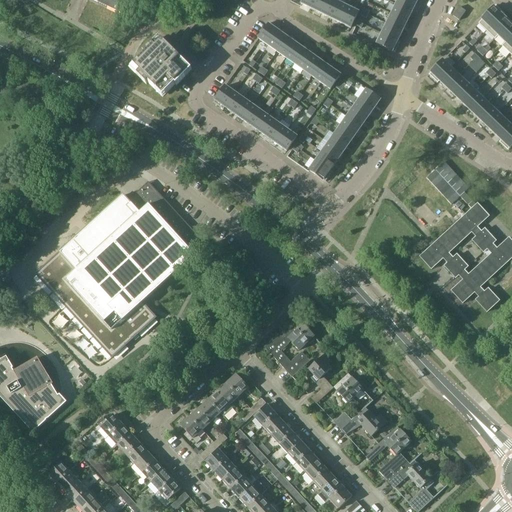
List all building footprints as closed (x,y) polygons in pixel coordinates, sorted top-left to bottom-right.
[(92,0),(121,14),(127,0),(92,0)] [(311,9),(315,0),(303,0),(301,4),(311,9)] [(321,14),(327,0),(315,0),(311,9),(321,14)] [(331,19),(338,3),(333,0),(327,0),(321,14),(331,19)] [(412,12),(417,3),(411,0),(397,0),(396,5),(412,12)] [(340,23),(348,7),(338,3),(331,19),(340,23)] [(407,22),(412,12),(396,5),(391,14),(407,22)] [(496,6),(478,24),(487,32),(502,15),(503,16),(504,14),(496,6)] [(358,12),(348,7),(340,23),(350,28),(358,12)] [(460,7),(453,16),(459,21),(466,12),(460,7)] [(402,32),(407,22),(391,14),(386,24),(402,32)] [(502,15),(487,32),(495,39),(498,36),(510,23),(503,16),(502,15)] [(278,31),(279,32),(280,30),(270,23),(259,39),(268,46),(278,31)] [(511,24),(510,23),(498,36),(505,43),(511,36),(511,24)] [(398,41),(402,32),(386,24),(382,34),(398,42),(398,41)] [(277,52),(287,38),(279,32),(278,31),(268,46),(277,52)] [(400,42),(398,41),(398,42),(382,34),(377,44),(395,53),(400,42)] [(505,43),(502,46),(510,54),(511,51),(511,36),(505,43)] [(144,53),(145,55),(131,69),(146,85),(148,83),(156,90),(159,87),(166,94),(178,81),(180,83),(185,77),(182,74),(189,67),(159,38),(144,53)] [(286,58),(296,44),(287,38),(277,52),(286,58)] [(294,65),(305,50),(296,44),(286,58),(294,65)] [(303,71),(314,56),(305,50),(294,65),(303,71)] [(312,77),(322,62),(314,56),(303,71),(312,77)] [(443,61),(429,75),(438,83),(439,82),(439,81),(451,68),(443,61)] [(321,83),(331,69),(322,62),(312,77),(321,83)] [(451,68),(439,81),(439,82),(447,89),(459,76),(451,68)] [(330,90),(340,75),(331,69),(321,83),(330,90)] [(459,76),(447,89),(455,96),(467,83),(459,76)] [(467,83),(455,96),(462,104),(475,91),(467,83)] [(224,107),(235,93),(225,86),(214,103),(223,110),(225,108),(224,107)] [(366,90),(359,99),(374,110),(380,100),(366,90)] [(475,91),(462,104),(470,111),(482,98),(475,91)] [(233,114),(243,99),(235,93),(224,107),(225,108),(233,114)] [(482,98),(470,111),(478,118),(490,106),(482,98)] [(242,120),(252,105),(243,99),(233,114),(242,120)] [(359,99),(353,108),(368,118),(374,110),(359,99)] [(251,126),(261,112),(252,105),(242,120),(251,126)] [(490,106),(478,118),(485,126),(498,113),(490,106)] [(353,108),(347,117),(361,127),(368,118),(353,108)] [(260,132),(270,118),(261,112),(251,126),(260,132)] [(498,113),(485,126),(493,133),(506,120),(498,113)] [(347,117),(340,126),(355,136),(361,127),(347,117)] [(268,139),(279,124),(270,118),(260,132),(268,139)] [(511,126),(506,120),(493,133),(501,141),(511,129),(511,126)] [(277,145),(288,130),(279,124),(268,139),(277,145)] [(340,126),(334,135),(349,145),(355,136),(340,126)] [(501,141),(499,142),(508,151),(511,145),(511,129),(501,141)] [(297,137),(288,130),(277,145),(286,151),(297,137)] [(334,135),(328,143),(343,154),(349,145),(334,135)] [(328,143),(322,152),(336,163),(343,154),(328,143)] [(322,152),(315,161),(330,171),(336,163),(322,152)] [(315,161),(309,170),(325,182),(332,172),(330,171),(315,161)] [(50,262),(36,275),(64,306),(112,358),(126,345),(127,346),(133,340),(132,339),(149,324),(156,318),(148,310),(143,304),(146,301),(206,245),(198,236),(197,237),(157,193),(148,183),(145,186),(128,202),(123,196),(88,228),(83,232),(68,246),(61,252),(60,253),(60,252),(50,261),(50,262)] [(437,241),(438,243),(437,244),(433,248),(432,246),(420,257),(432,270),(444,258),(445,260),(448,263),(445,267),(450,273),(455,279),(459,275),(464,280),(451,291),(463,304),(475,292),(480,297),(476,301),(487,313),(500,301),(497,298),(489,289),(484,293),(480,288),(487,282),(491,278),(511,258),(511,241),(508,238),(496,249),(492,244),(496,241),(485,229),(481,233),(477,228),(489,217),(478,204),(461,220),(456,224),(437,241)] [(21,233),(26,235),(29,237),(35,224),(27,220),(21,233)] [(279,334),(265,348),(285,369),(291,363),(281,352),(288,345),(291,342),(299,351),(314,337),(303,326),(300,323),(292,331),(291,329),(282,338),(279,334)] [(330,362),(321,352),(320,351),(316,356),(320,360),(309,370),(315,376),(311,379),(316,383),(331,369),(327,365),(330,362)] [(292,378),(310,362),(302,353),(291,363),(285,369),(284,369),(292,378)] [(7,359),(5,360),(1,362),(0,361),(0,393),(2,397),(1,398),(5,396),(12,408),(11,409),(15,407),(23,419),(21,420),(22,421),(26,418),(33,431),(35,433),(47,421),(46,421),(49,419),(67,403),(60,395),(58,396),(52,386),(53,385),(38,358),(14,372),(13,369),(14,368),(9,362),(8,362),(7,359)] [(236,375),(227,384),(239,397),(248,388),(236,375)] [(348,404),(363,390),(348,375),(334,388),(348,404)] [(333,389),(326,381),(324,383),(327,386),(312,399),(317,404),(333,389)] [(239,397),(227,384),(218,392),(230,405),(239,397)] [(230,405),(218,392),(209,401),(221,414),(224,417),(233,409),(230,405)] [(255,414),(265,404),(266,404),(262,399),(251,410),(255,414)] [(221,414),(209,401),(200,409),(212,422),(221,414)] [(275,415),(267,406),(254,418),(262,427),(275,415)] [(371,437),(379,430),(380,431),(387,427),(385,425),(387,423),(380,416),(376,420),(365,408),(352,421),(345,413),(334,423),(345,436),(361,426),(371,437)] [(212,422),(200,409),(190,418),(202,430),(212,422)] [(250,418),(255,414),(251,410),(246,414),(250,418)] [(246,422),(250,418),(246,414),(242,418),(246,422)] [(284,424),(275,415),(262,427),(271,436),(284,424)] [(103,418),(97,424),(109,437),(122,425),(113,416),(106,422),(103,418)] [(202,430),(190,418),(181,426),(197,443),(201,440),(197,435),(202,430)] [(292,433),(284,424),(271,436),(279,445),(292,433)] [(122,425),(109,437),(117,446),(130,434),(122,425)] [(400,460),(397,462),(394,459),(379,472),(384,478),(383,479),(386,482),(388,481),(390,483),(410,465),(399,453),(411,442),(400,431),(397,428),(372,451),(368,455),(365,457),(370,462),(388,446),(397,456),(400,460)] [(236,435),(241,439),(245,436),(241,431),(236,435)] [(301,442),(292,433),(279,445),(288,454),(301,442)] [(130,434),(117,446),(126,455),(139,443),(130,434)] [(223,435),(219,439),(223,443),(227,439),(223,435)] [(245,444),(249,440),(245,436),(241,439),(245,444)] [(218,448),(223,443),(219,439),(214,443),(218,448)] [(249,448),(253,445),(249,440),(245,444),(249,448)] [(309,451),(301,442),(288,454),(296,464),(309,451)] [(139,443),(126,455),(134,464),(147,452),(139,443)] [(204,460),(218,448),(214,443),(204,453),(200,456),(204,460)] [(85,450),(81,445),(76,449),(81,454),(85,450)] [(253,453),(257,449),(253,445),(249,448),(253,453)] [(262,445),(259,448),(266,454),(268,452),(262,445)] [(261,454),(257,449),(253,453),(257,458),(261,454)] [(85,459),(90,455),(85,450),(81,454),(85,459)] [(219,451),(206,463),(214,472),(227,460),(219,451)] [(318,460),(309,451),(296,464),(305,473),(318,460)] [(147,452),(134,464),(143,473),(156,461),(147,452)] [(266,458),(261,454),(257,458),(261,462),(266,458)] [(93,459),(90,455),(85,459),(89,463),(93,459)] [(266,467),(270,463),(266,458),(261,462),(266,467)] [(277,463),(282,469),(288,463),(283,458),(277,463)] [(98,464),(93,459),(89,463),(93,468),(98,464)] [(227,460),(214,472),(223,481),(236,469),(227,460)] [(326,470),(318,460),(305,473),(313,482),(326,470)] [(156,461),(143,473),(151,483),(164,471),(156,461)] [(410,465),(390,483),(395,489),(408,477),(422,491),(408,504),(415,511),(419,511),(426,506),(434,499),(426,490),(434,483),(430,479),(414,461),(410,465)] [(62,463),(49,475),(55,481),(56,481),(58,484),(70,472),(62,463)] [(274,467),(270,463),(266,467),(270,471),(274,467)] [(102,468),(98,464),(93,468),(98,473),(102,468)] [(256,467),(250,473),(252,475),(258,469),(256,467)] [(278,472),(274,467),(270,471),(274,476),(278,472)] [(106,473),(102,468),(98,473),(102,477),(106,473)] [(236,469),(223,481),(231,490),(244,478),(236,469)] [(335,479),(326,470),(313,482),(322,491),(335,479)] [(164,471),(151,483),(159,492),(172,480),(164,471)] [(70,472),(58,484),(61,486),(60,487),(66,494),(79,482),(70,472)] [(282,477),(278,472),(274,476),(278,480),(282,477)] [(110,477),(106,473),(102,477),(106,482),(110,477)] [(110,486),(115,482),(110,477),(106,482),(110,486)] [(287,481),(282,477),(278,480),(282,485),(287,481)] [(244,478),(231,490),(240,499),(253,487),(244,478)] [(444,478),(439,483),(444,489),(450,484),(444,478)] [(335,479),(322,491),(317,495),(326,504),(330,500),(343,488),(335,479)] [(159,492),(155,496),(159,500),(166,507),(170,503),(168,501),(181,489),(172,480),(159,492)] [(291,486),(287,481),(282,485),(287,490),(291,486)] [(79,482),(66,494),(72,500),(73,499),(75,502),(87,491),(79,482)] [(119,486),(115,482),(110,486),(114,490),(119,486)] [(253,487),(240,499),(248,508),(261,496),(267,491),(259,482),(253,487)] [(119,495),(123,491),(119,486),(114,490),(119,495)] [(291,494),(295,490),(291,486),(287,490),(291,494)] [(352,497),(343,488),(330,500),(339,509),(352,497)] [(299,495),(295,490),(291,494),(295,499),(299,495)] [(87,491),(75,502),(78,505),(77,506),(83,511),(96,500),(87,491)] [(127,495),(123,491),(119,495),(123,500),(127,495)] [(179,506),(189,498),(185,493),(175,502),(179,506)] [(96,500),(83,511),(82,511),(100,511),(104,509),(110,504),(101,495),(96,500)] [(132,500),(127,495),(123,500),(127,505),(132,500)] [(299,503),(303,499),(299,495),(295,499),(299,503)] [(261,496),(248,508),(251,511),(262,511),(270,506),(261,496)] [(308,504),(303,499),(299,503),(303,508),(308,504)] [(136,505),(132,500),(127,505),(131,509),(136,505)] [(175,511),(179,506),(175,502),(171,506),(175,511)] [(348,511),(354,511),(360,507),(356,502),(347,511),(348,511)]
